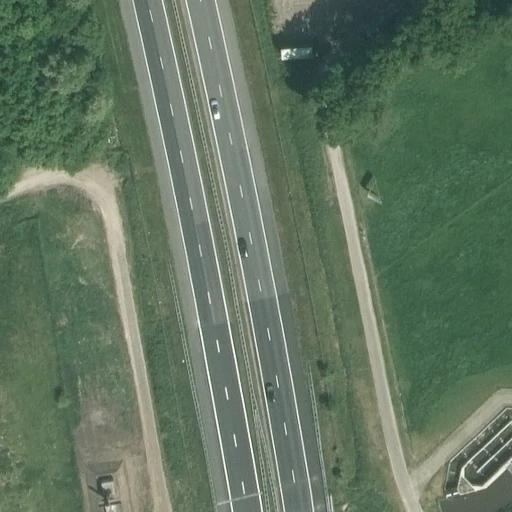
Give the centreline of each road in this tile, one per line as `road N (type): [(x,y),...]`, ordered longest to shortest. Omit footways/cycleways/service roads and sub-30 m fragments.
road 1 (motorway): [(146,0),(248,511)]
road 2 (motorway): [(298,511),(198,0)]
road 3 (unclassified): [(164,511),(115,198),(92,177),(57,174),(0,193)]
road 4 (unclassified): [(417,511),(398,465),(336,144)]
road 5 (track): [(407,0),(326,68),(336,144)]
